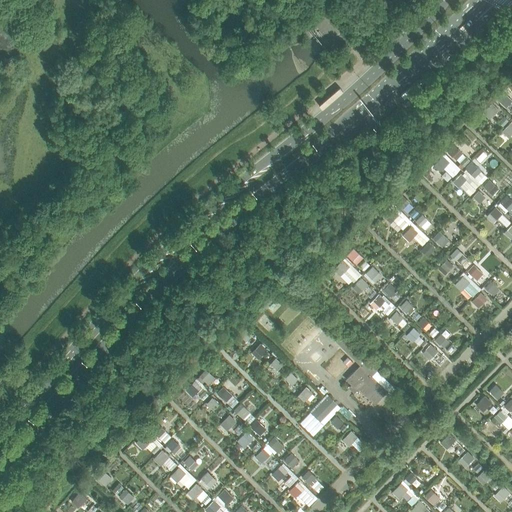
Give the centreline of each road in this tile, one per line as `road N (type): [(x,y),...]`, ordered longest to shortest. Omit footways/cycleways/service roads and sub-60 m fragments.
road 1 (primary): [(0,466),(171,278),(493,0)]
road 2 (primary): [(446,0),(174,242),(0,434)]
